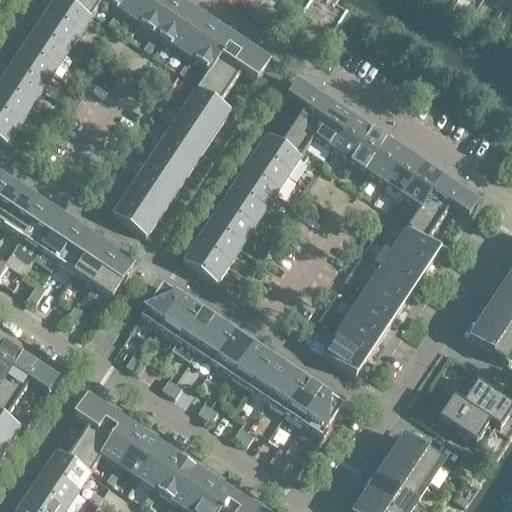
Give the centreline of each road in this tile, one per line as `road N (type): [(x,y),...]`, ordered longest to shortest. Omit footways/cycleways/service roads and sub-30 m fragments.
road 1 (residential): [(0,159),(389,417)]
road 2 (residential): [(309,511),(0,304)]
road 3 (residential): [(294,67),(511,207)]
road 4 (residential): [(511,233),(389,417)]
